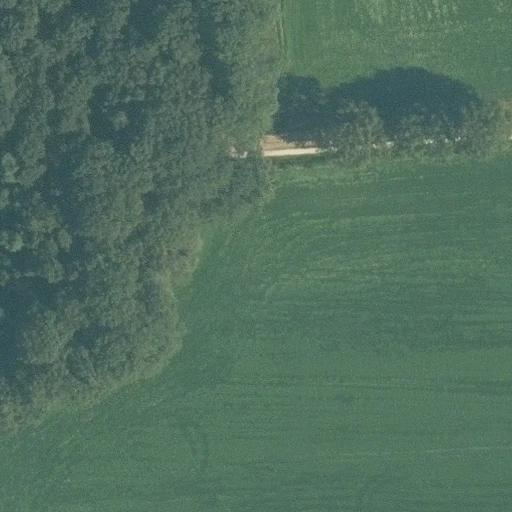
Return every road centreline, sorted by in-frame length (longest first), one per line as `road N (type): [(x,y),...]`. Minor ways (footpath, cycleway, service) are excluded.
road 1 (track): [(175,152),(511,122)]
road 2 (track): [(0,350),(102,296),(124,271),(162,168)]
road 3 (track): [(0,154),(126,159),(175,152)]
road 4 (track): [(175,152),(219,94),(210,0)]
